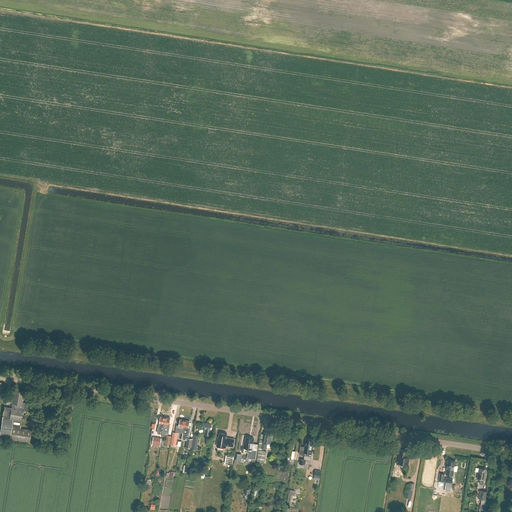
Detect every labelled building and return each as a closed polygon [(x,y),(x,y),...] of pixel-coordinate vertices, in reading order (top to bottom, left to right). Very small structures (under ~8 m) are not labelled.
[(30,403),(22,402),(24,391),(14,390),(12,402),(13,402),(16,403),(15,408),(13,408),(11,407),(10,419),(2,418),(0,431),(0,438),(30,442),(31,430),(20,428),(21,420),(25,420),(26,415),(22,415),(23,409),(29,409),(30,403)] [(177,425),(176,431),(181,432),(183,433),(185,420),(180,419),(179,425),(177,425)] [(189,427),(190,421),(185,420),(183,433),(181,432),(180,438),(187,439),(186,446),(191,447),(193,439),(189,438),(189,437),(190,427),(189,427)] [(211,430),(210,430),(211,424),(203,423),(202,429),(206,430),(206,431),(205,431),(204,434),(211,435),(211,430)] [(233,447),(234,439),(235,439),(226,437),(227,433),(220,432),(219,437),(218,437),(216,446),(226,447),(226,445),(233,447)] [(267,443),(270,443),(271,438),(270,437),(271,433),(264,432),(263,440),(259,439),(257,450),(258,450),(257,461),(264,462),(266,451),(263,451),(263,448),(266,448),(267,443)] [(160,444),(161,438),(153,436),(152,442),(152,446),(160,447),(160,444)] [(254,438),(246,437),(245,441),(244,441),(243,447),(250,448),(249,457),(253,457),(253,458),(256,459),(257,449),(252,449),(254,438)] [(313,443),(312,443),(312,439),(306,438),(305,446),(301,446),(300,454),(307,455),(308,453),(312,453),(313,443)] [(404,466),(405,464),(408,465),(409,457),(406,457),(407,451),(400,450),(398,461),(397,461),(396,464),(404,466)] [(226,455),(225,463),(233,464),(234,456),(226,455)] [(448,460),(446,474),(453,476),(455,461),(448,460)] [(485,479),(485,480),(486,475),(485,475),(486,469),(480,468),(479,472),(478,472),(478,479),(480,479),(480,484),(484,484),(485,479)] [(456,479),(447,478),(445,486),(451,487),(452,483),(455,483),(456,479)]
